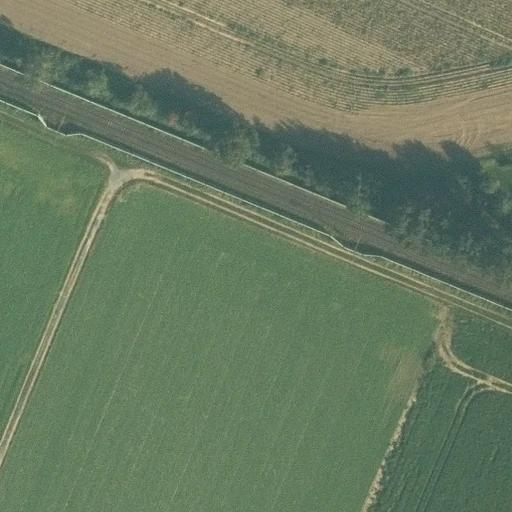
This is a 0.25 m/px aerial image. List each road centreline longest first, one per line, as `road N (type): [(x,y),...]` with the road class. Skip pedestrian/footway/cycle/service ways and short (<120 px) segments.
road 1 (track): [(511,325),(119,164),(0,457)]
road 2 (track): [(119,164),(0,115)]
